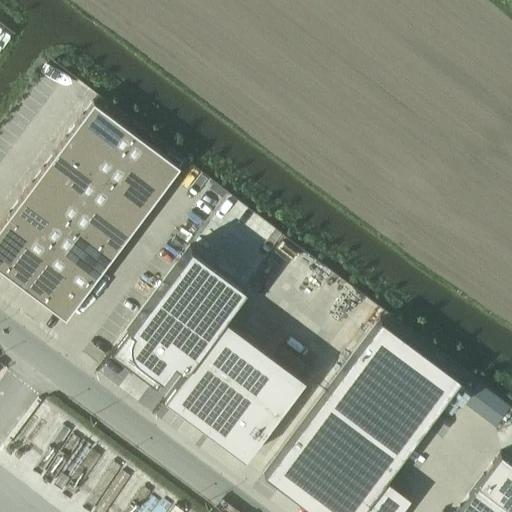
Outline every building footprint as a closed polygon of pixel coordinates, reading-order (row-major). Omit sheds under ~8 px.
[(119,154),(136,131),(93,99),(76,122),(119,154)] [(102,177),(119,154),(76,122),(59,144),(102,177)] [(136,131),(119,154),(162,186),(179,164),(136,131)] [(42,167),(85,199),(102,177),(59,144),(42,167)] [(162,186),(119,154),(102,177),(145,209),(162,186)] [(42,167),(25,190),(68,222),(85,199),(42,167)] [(102,177),(85,199),(128,232),(145,209),(102,177)] [(68,222),(25,190),(8,213),(29,229),(51,245),(68,222)] [(111,255),(128,232),(85,199),(68,222),(111,255)] [(8,213),(0,223),(0,267),(0,268),(29,229),(8,213)] [(94,277),(111,255),(68,222),(51,245),(73,261),(94,277)] [(0,268),(22,284),(51,245),(29,229),(0,268)] [(114,346),(111,350),(131,365),(130,366),(155,384),(173,360),(184,368),(246,286),(235,278),(235,277),(190,244),(114,346)] [(51,245),(22,284),(43,300),(73,261),(51,245)] [(94,277),(73,261),(43,300),(65,316),(94,277)] [(275,354),(224,316),(163,397),(167,399),(174,405),(244,457),(305,376),(296,370),(275,354)] [(380,317),(264,472),(316,511),(395,511),(407,497),(384,479),(460,377),(380,317)] [(511,509),(511,459),(500,451),(476,483),(511,509)] [(453,511),(511,511),(511,509),(476,483),(453,511)]
